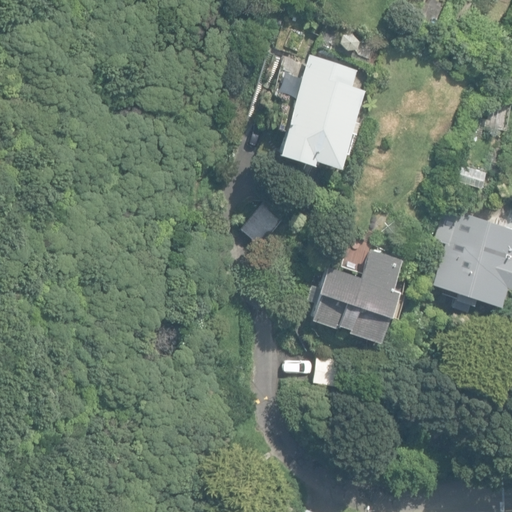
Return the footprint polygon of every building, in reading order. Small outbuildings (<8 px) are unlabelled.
[(338,43),(345,50),(355,49),(358,41),(351,34),(340,34),(338,43)] [(310,159),(337,168),(342,151),(347,153),(358,122),(353,121),(363,90),(349,86),(355,70),(308,54),(274,153),(308,165),(309,164),(310,159)] [(481,123),(490,125),(492,114),(483,112),(481,123)] [(249,120),(240,149),(257,154),(266,125),(249,120)] [(452,163),(447,180),(474,191),(480,173),(452,163)] [(239,228),(258,246),(283,218),(263,201),(239,228)] [(448,306),(464,311),(467,304),(469,297),(492,304),(498,286),(507,288),(511,273),(511,256),(509,255),(510,252),(511,252),(511,251),(511,230),(440,208),(430,239),(442,243),(429,284),(453,292),(448,306)] [(345,331),(375,342),(385,315),(394,291),(388,289),(399,259),(365,247),(365,249),(345,242),(337,264),(358,271),(356,277),(323,265),(313,291),(318,293),(308,319),(332,328),(334,324),(347,328),(345,331)] [(311,381),(345,388),(350,362),(316,355),(311,381)]
